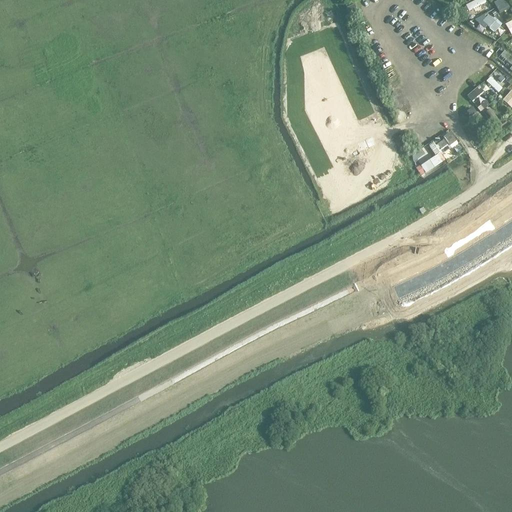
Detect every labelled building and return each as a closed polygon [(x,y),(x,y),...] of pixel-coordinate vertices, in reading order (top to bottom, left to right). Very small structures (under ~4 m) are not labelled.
[(485,3),(483,0),(476,0),(464,6),(467,13),(479,6),(485,3)] [(504,0),(500,0),(493,4),(498,14),(509,9),(504,0)] [(474,11),(468,15),(472,21),(478,17),(474,11)] [(488,16),(482,23),(493,33),(501,25),(494,19),(492,21),(488,16)] [(511,59),(504,52),(499,57),(511,67),(509,70),(511,72),(511,59)] [(489,78),(485,82),(498,94),(502,90),(489,78)] [(478,87),(467,97),(472,103),(483,93),(478,87)] [(511,110),(511,109),(511,91),(502,102),(511,110)] [(484,101),(479,106),(484,111),(489,106),(484,101)] [(485,113),(495,123),(500,119),(489,108),(485,113)] [(475,114),(472,109),(467,113),(470,117),(475,114)] [(435,157),(415,170),(421,178),(444,162),(440,156),(450,149),(449,148),(456,143),(450,134),(442,139),(444,141),(435,147),(433,144),(428,147),(435,157)]
